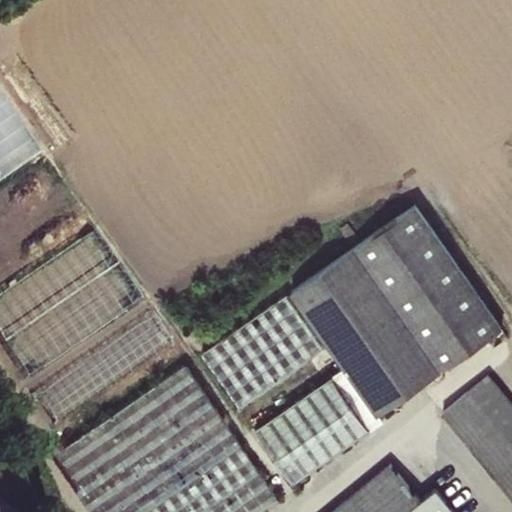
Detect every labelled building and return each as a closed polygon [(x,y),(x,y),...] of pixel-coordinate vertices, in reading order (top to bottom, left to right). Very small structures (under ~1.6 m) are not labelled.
[(0,179),(43,153),(0,85),(0,179)] [(289,289),(345,365),(380,411),(386,407),(500,322),(411,200),(289,289)] [(201,353),(240,406),(324,346),(286,295),(201,353)] [(345,365),(256,429),(295,481),(390,413),(386,407),(380,411),(345,365)] [(183,366),(53,462),(89,511),(260,511),(280,498),(183,366)] [(511,394),(494,372),(445,410),(511,494),(511,394)] [(411,511),(463,511),(440,484),(423,498),(392,460),(330,511),(407,511),(410,510),(411,511)]
